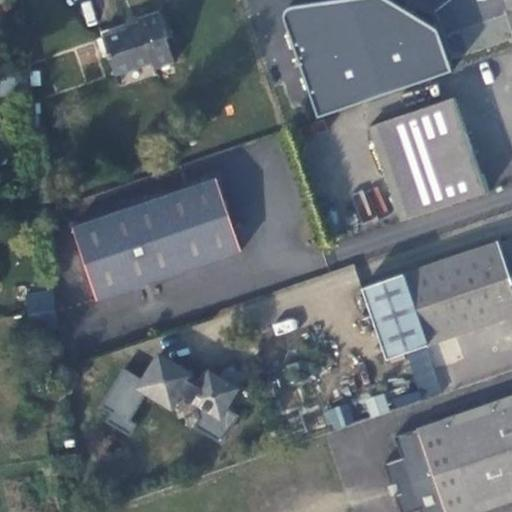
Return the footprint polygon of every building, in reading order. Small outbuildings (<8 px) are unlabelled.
[(424,0),(399,0),(336,21),(356,80),(441,51),(424,0)] [(161,11),(160,11),(137,18),(138,20),(124,25),(125,27),(102,37),(115,76),(152,63),(154,70),(176,62),(167,37),(170,36),(161,11)] [(0,98),(30,92),(28,57),(0,64),(0,98)] [(452,98),(368,127),(400,223),(486,194),(452,98)] [(209,178),(68,228),(93,304),(238,254),(209,178)] [(352,194),(361,221),(387,212),(378,185),(352,194)] [(499,242),(363,288),(386,358),(511,315),(511,268),(508,270),(499,242)] [(25,294),(28,315),(57,310),(53,290),(25,294)] [(57,310),(28,315),(32,333),(60,328),(57,310)] [(419,396),(440,391),(429,348),(408,354),(419,396)] [(141,375),(121,370),(100,407),(129,430),(142,401),(169,412),(186,404),(198,414),(192,426),(221,440),(238,418),(223,411),(235,389),(203,373),(197,388),(183,382),(191,375),(157,352),(141,375)] [(511,390),(395,430),(401,451),(384,457),(390,478),(396,476),(399,486),(393,487),(401,509),(419,503),(421,511),(461,511),(511,495),(511,390)] [(369,417),(388,413),(385,394),(365,397),(369,417)] [(330,430),(355,423),(350,403),(325,410),(330,430)]
